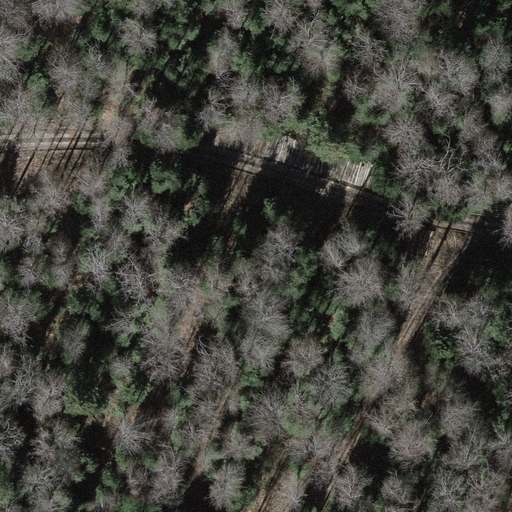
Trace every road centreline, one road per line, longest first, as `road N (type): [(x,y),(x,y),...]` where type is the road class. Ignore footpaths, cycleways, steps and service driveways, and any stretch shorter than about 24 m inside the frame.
road 1 (track): [(511,222),(165,140),(0,144)]
road 2 (track): [(279,511),(472,214)]
